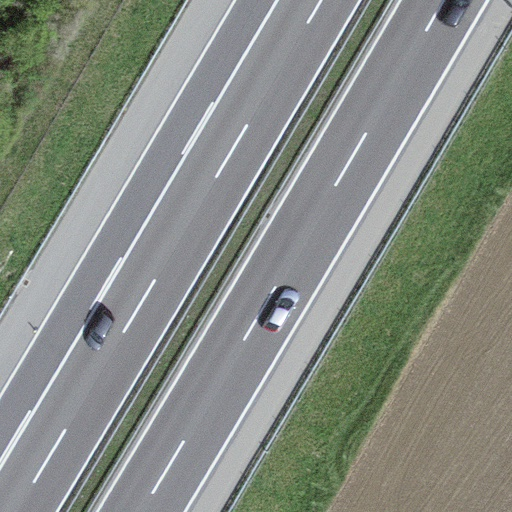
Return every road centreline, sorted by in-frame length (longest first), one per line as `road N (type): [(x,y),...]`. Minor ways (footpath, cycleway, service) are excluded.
road 1 (motorway): [(320,0),(15,511)]
road 2 (motorway): [(140,511),(443,0)]
